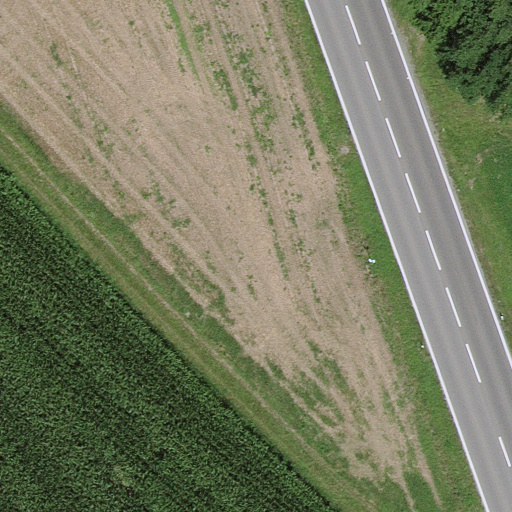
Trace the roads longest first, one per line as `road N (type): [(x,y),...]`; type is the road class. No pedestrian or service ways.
road 1 (track): [(0,69),(407,511)]
road 2 (secondary): [(508,511),(329,0)]
road 3 (track): [(347,53),(397,38),(467,0)]
